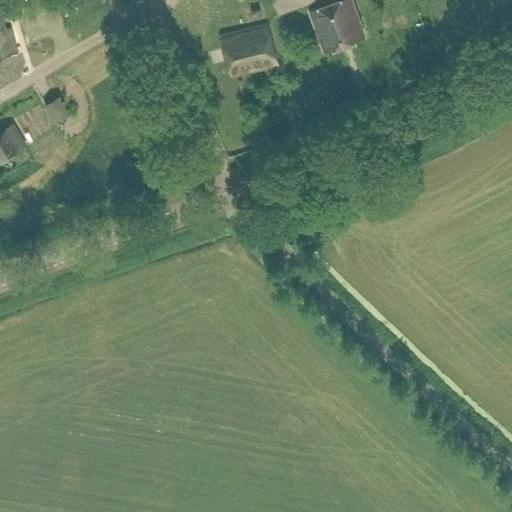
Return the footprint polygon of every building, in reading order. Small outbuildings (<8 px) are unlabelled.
[(277,0),(281,10),(306,0),(277,0)] [(351,0),(328,0),(308,7),(322,48),(363,34),(351,0)] [(0,51),(16,47),(9,25),(5,26),(0,8),(0,51)] [(267,21),(219,33),(230,75),(278,62),(267,21)] [(71,111),(59,93),(45,102),(56,120),(71,111)] [(0,129),(0,156),(25,142),(12,122),(0,129)]
